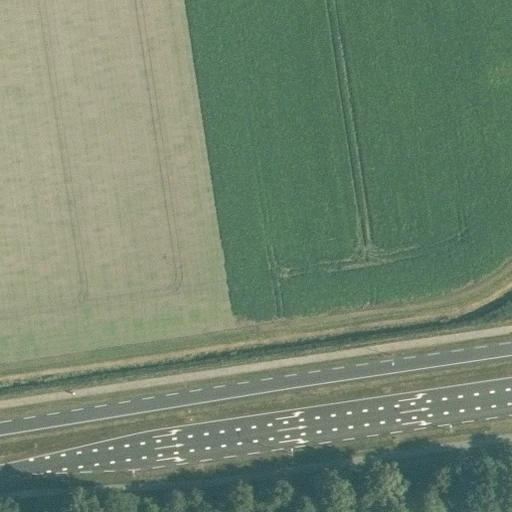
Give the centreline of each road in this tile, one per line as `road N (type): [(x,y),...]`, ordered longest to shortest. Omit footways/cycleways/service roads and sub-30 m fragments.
road 1 (primary): [(511,349),(0,429)]
road 2 (primary): [(0,471),(511,393)]
